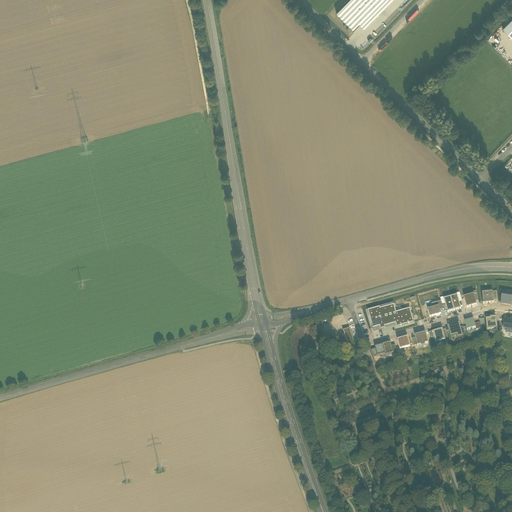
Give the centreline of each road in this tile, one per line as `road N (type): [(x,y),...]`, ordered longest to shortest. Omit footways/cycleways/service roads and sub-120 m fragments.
road 1 (secondary): [(262,324),(206,0)]
road 2 (unclassified): [(0,398),(262,324)]
road 3 (residential): [(511,267),(429,276),(262,324)]
road 4 (unclassified): [(511,213),(363,62)]
road 5 (secondary): [(323,511),(262,324)]
road 6 (track): [(310,511),(255,350)]
road 7 (residential): [(511,312),(472,313),(365,344)]
